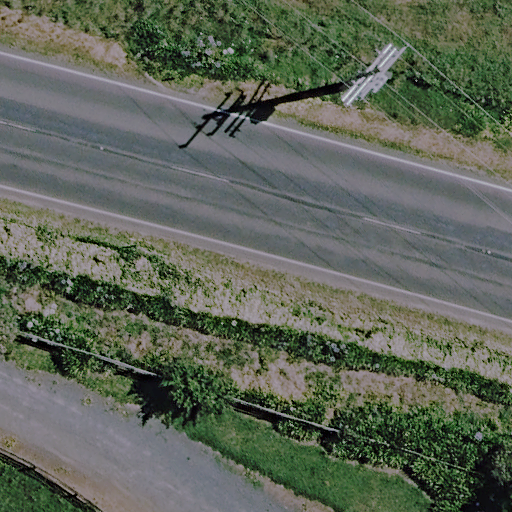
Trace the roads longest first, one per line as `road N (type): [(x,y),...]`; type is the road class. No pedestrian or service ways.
road 1 (tertiary): [(511,261),(0,127)]
road 2 (track): [(326,0),(511,57)]
